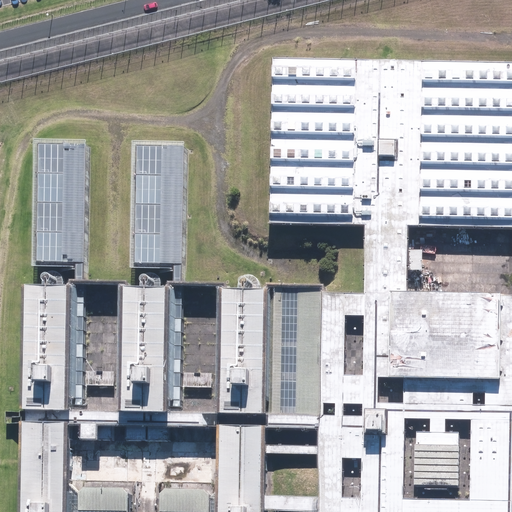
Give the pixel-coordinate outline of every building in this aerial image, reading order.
[(412,227),(511,228),(511,63),(276,59),(273,225),(369,226),(368,295),(327,295),(326,405),(339,405),(339,417),(324,417),(321,511),(511,511),(511,297),(410,295),(412,227)] [(40,264),(88,265),(90,147),(42,146),(40,264)] [(186,266),(188,149),(141,148),(139,265),(186,266)] [(31,289),(28,413),(75,415),(79,290),(31,289)] [(125,413),(173,414),(176,290),(128,289),(125,413)] [(226,291),(225,416),(274,417),(275,292),(226,291)] [(74,440),(74,425),(29,424),(27,511),(72,511),(73,483),(138,483),(138,499),(160,498),(160,483),(211,484),(211,441),(74,440)] [(270,511),(272,430),(226,430),(224,511),(270,511)]
